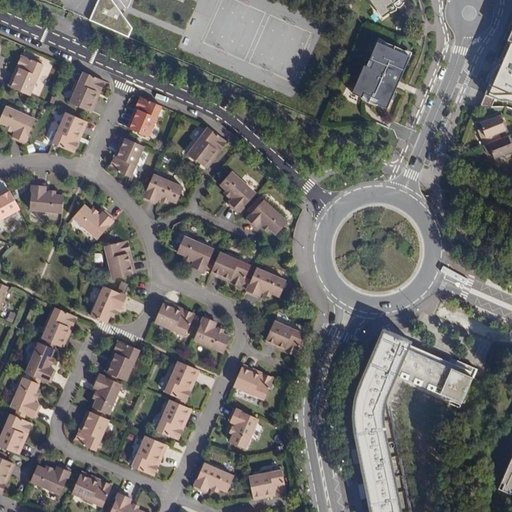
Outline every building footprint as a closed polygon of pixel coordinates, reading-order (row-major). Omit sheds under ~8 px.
[(111,13),(117,1),(116,0),(99,0),(90,18),(98,22),(103,13),(114,19),(116,15),(111,13)] [(369,0),(382,17),(405,0),(369,0)] [(423,33),(423,24),(415,24),(414,33),(423,33)] [(511,36),(486,95),(503,102),(511,100),(511,36)] [(350,95),(386,110),(394,90),(391,89),(393,84),(392,84),(394,80),(396,80),(398,79),(399,77),(407,57),(394,52),(392,47),(388,49),(374,44),(367,62),(371,64),(369,70),(364,68),(362,67),(350,95)] [(19,68),(11,87),(29,95),(43,64),(21,54),(15,66),(19,68)] [(19,68),(15,66),(7,85),(11,87),(19,68)] [(97,91),(101,92),(106,81),(84,72),(71,102),(89,109),(97,91)] [(101,92),(97,91),(89,109),(92,111),(101,92)] [(486,95),(480,106),(493,107),(495,99),(486,95)] [(138,110),(130,129),(148,136),(161,106),(140,96),(134,108),(138,110)] [(11,127),(16,129),(14,133),(11,139),(24,145),(35,120),(3,106),(0,113),(0,122),(7,125),(5,129),(10,131),(11,127)] [(138,110),(134,108),(126,127),(130,129),(138,110)] [(52,143),(59,146),(74,152),(79,141),(75,139),(84,120),(66,112),(52,143)] [(484,146),(502,139),(500,132),(506,130),(501,115),(481,123),(483,128),(478,129),(484,146)] [(88,122),(84,120),(75,139),(79,141),(88,122)] [(213,130),(208,127),(186,152),(201,166),(215,150),(218,153),(227,142),(213,130)] [(126,138),(122,136),(113,156),(117,158),(126,138)] [(511,144),(509,136),(502,139),(484,146),(488,155),(493,153),(494,158),(511,150),(511,144)] [(144,146),(126,138),(117,158),(113,156),(108,168),(130,177),(144,146)] [(218,153),(215,150),(201,166),(204,168),(218,153)] [(228,196),(231,193),(235,197),(233,200),(228,204),(239,213),(257,193),(231,171),(220,184),(227,189),(224,192),(228,196)] [(155,205),(157,199),(159,195),(164,197),(162,201),(167,203),(168,199),(177,203),(184,189),(153,175),(143,200),(155,205)] [(28,210),(49,212),(52,192),(50,192),(49,196),(44,195),(44,192),(45,185),(32,183),(28,210)] [(0,198),(11,192),(8,189),(0,193),(0,198)] [(0,221),(21,210),(11,192),(0,198),(0,221)] [(52,192),(49,212),(62,214),(64,198),(54,197),(55,193),(52,192)] [(258,217),(262,221),(260,223),(264,227),(266,225),(273,231),(284,218),(260,196),(242,216),(252,225),(256,220),(258,217)] [(100,219),(97,216),(99,213),(94,209),(92,212),(84,205),(73,217),(99,240),(117,220),(106,211),(102,216),(100,219)] [(205,268),(210,259),(214,250),(183,236),(176,252),(184,256),(183,259),(188,261),(190,258),(195,260),(193,263),(191,269),(203,275),(205,268)] [(126,255),(129,254),(126,241),(104,246),(111,279),(130,275),(126,255)] [(251,266),(220,253),(216,261),(212,271),(230,279),(229,282),(242,288),(246,278),(251,266)] [(134,274),(129,254),(126,255),(130,275),(134,274)] [(205,268),(212,271),(216,261),(210,259),(205,268)] [(266,292),(265,295),(270,297),(271,294),(280,298),(287,282),(257,269),(251,281),(247,290),(246,294),(257,299),(260,293),(261,289),(266,292)] [(230,279),(212,271),(210,275),(229,282),(230,279)] [(251,280),(246,278),(242,288),(247,290),(251,281),(251,280)] [(111,308),(115,310),(117,306),(123,309),(128,297),(103,286),(90,315),(105,322),(109,314),(111,308)] [(166,301),(164,300),(163,304),(181,312),(182,308),(166,301)] [(194,313),(182,308),(181,312),(163,304),(155,322),(185,335),(194,313)] [(78,317),(55,307),(42,338),(47,340),(56,345),(60,346),(69,326),(73,328),(78,317)] [(449,307),(444,319),(486,337),(491,325),(449,307)] [(224,330),(219,328),(217,331),(213,330),(214,326),(217,320),(205,315),(194,340),(224,353),(231,337),(223,334),(224,330)] [(296,357),(305,336),(273,321),(265,339),(284,348),(283,351),(296,357)] [(73,328),(69,326),(60,346),(64,348),(73,328)] [(408,340),(383,329),(380,337),(404,348),(408,340)] [(436,392),(461,403),(472,377),(469,376),(470,372),(454,365),(452,369),(444,365),(442,370),(439,368),(440,364),(430,359),(429,364),(425,362),(427,358),(417,354),(415,358),(412,356),(413,352),(380,337),(371,357),(375,358),(372,365),(381,369),(384,359),(388,361),(386,365),(437,388),(436,392)] [(284,348),(265,339),(263,342),(283,351),(284,348)] [(140,349),(118,340),(113,351),(116,353),(108,372),(117,376),(126,380),(140,349)] [(47,366),(48,362),(52,364),(54,358),(51,357),(55,348),(45,344),(38,341),(25,372),(31,375),(41,379),(50,383),(55,370),(50,368),(47,366)] [(104,371),(108,372),(116,353),(113,351),(104,371)] [(188,388),(196,369),(178,361),(164,392),(177,397),(186,401),(192,389),(188,388)] [(262,373),(243,365),(241,369),(261,377),(262,373)] [(384,370),(381,369),(372,365),(370,371),(392,381),(395,375),(384,370)] [(384,370),(395,375),(395,374),(436,392),(437,388),(386,365),(384,370)] [(200,371),(196,369),(188,388),(192,389),(200,371)] [(261,377),(241,369),(233,386),(264,400),(274,378),(262,373),(261,377)] [(370,371),(366,369),(361,381),(356,398),(354,405),(354,414),(354,420),(354,429),(358,449),(364,448),(363,448),(363,449),(363,450),(362,451),(363,452),(363,453),(364,454),(365,454),(366,454),(367,454),(368,454),(369,462),(361,463),(365,483),(371,482),(371,483),(371,484),(371,485),(371,486),(371,487),(372,487),(372,488),(373,488),(374,488),(375,489),(376,497),(368,498),(371,511),(400,511),(397,492),(392,493),(390,486),(396,485),(390,457),(385,458),(383,451),(388,450),(384,429),(383,421),(383,409),(384,402),(386,394),(392,381),(370,371)] [(117,376),(108,372),(105,377),(115,381),(117,376)] [(94,407),(104,412),(109,414),(122,384),(115,381),(105,377),(98,374),(93,385),(99,388),(102,389),(100,393),(97,392),(95,397),(98,399),(94,407)] [(41,379),(31,375),(29,379),(39,383),(41,379)] [(16,409),(17,410),(26,414),(35,417),(40,406),(34,403),(31,402),(33,397),(36,399),(39,393),(35,392),(39,383),(29,379),(23,376),(10,407),(16,409)] [(186,401),(177,397),(175,402),(184,406),(186,401)] [(178,439),(183,428),(179,426),(187,407),(184,406),(175,402),(170,399),(156,430),(178,439)] [(104,412),(94,407),(92,412),(102,417),(104,412)] [(191,409),(187,407),(179,426),(183,428),(191,409)] [(238,424),(236,428),(235,428),(233,427),(231,432),(234,433),(230,443),(245,449),(258,419),(234,408),(229,420),(235,422),(238,424)] [(14,415),(23,419),(26,414),(17,410),(16,409),(14,415)] [(91,412),(88,410),(79,430),(83,432),(91,412)] [(92,412),(91,412),(83,432),(79,430),(74,441),(95,451),(109,419),(102,417),(92,412)] [(31,423),(14,415),(10,414),(0,436),(0,446),(14,452),(23,433),(26,435),(31,423)] [(26,435),(23,433),(14,452),(18,454),(26,435)] [(154,476),(159,464),(156,463),(164,444),(146,436),(133,466),(154,476)] [(168,445),(164,444),(156,463),(159,464),(168,445)] [(363,448),(364,448),(358,449),(361,463),(369,462),(368,454),(367,454),(366,454),(365,454),(364,454),(363,453),(363,452),(362,451),(363,450),(363,449),(363,448)] [(511,456),(501,481),(504,483),(502,489),(511,493),(511,456)] [(1,481),(10,462),(0,457),(0,494),(5,483),(1,481)] [(10,462),(1,481),(5,483),(14,463),(10,462)] [(213,486),(212,490),(217,492),(218,489),(227,493),(234,477),(203,464),(193,489),(205,494),(207,488),(209,485),(213,486)] [(51,472),(53,468),(48,466),(46,469),(37,466),(31,480),(61,494),(71,470),(60,465),(57,470),(56,474),(51,472)] [(282,470),(249,477),(252,496),(273,492),(274,496),(287,493),(282,470)] [(100,479),(81,471),(79,475),(98,483),(100,479)] [(100,479),(98,483),(79,475),(71,493),(102,506),(111,484),(100,479)] [(371,483),(371,482),(365,483),(368,498),(376,497),(375,489),(374,488),(373,488),(372,488),(372,487),(371,487),(371,486),(371,485),(371,484),(371,483)] [(139,505),(134,503),(132,507),(127,506),(129,501),(132,496),(120,491),(110,511),(143,511),(137,509),(139,505)] [(274,496),(273,492),(252,496),(253,497),(253,500),(274,496)]
